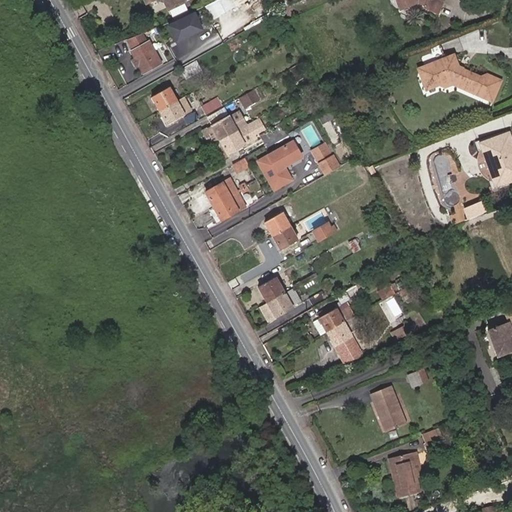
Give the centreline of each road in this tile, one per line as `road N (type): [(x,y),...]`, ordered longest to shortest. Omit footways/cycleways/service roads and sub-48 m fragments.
road 1 (tertiary): [(334,511),(50,0)]
road 2 (unknown): [(281,412),(443,334),(469,342),(494,397)]
road 3 (unknown): [(189,247),(311,175)]
road 4 (unknown): [(107,99),(225,28)]
